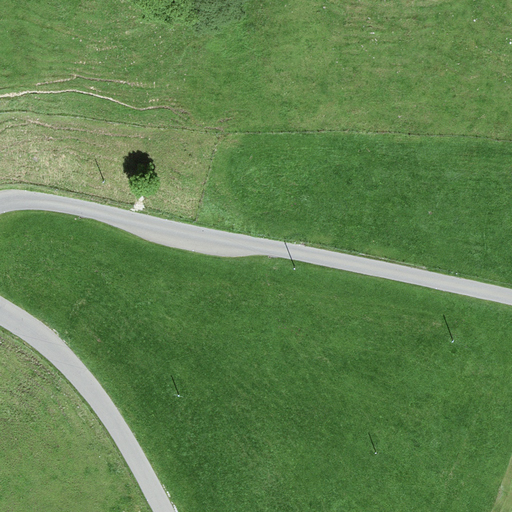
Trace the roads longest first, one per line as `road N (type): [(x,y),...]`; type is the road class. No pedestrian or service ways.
road 1 (unclassified): [(0,201),(76,206),(511,299)]
road 2 (unclassified): [(164,511),(70,366),(0,310)]
